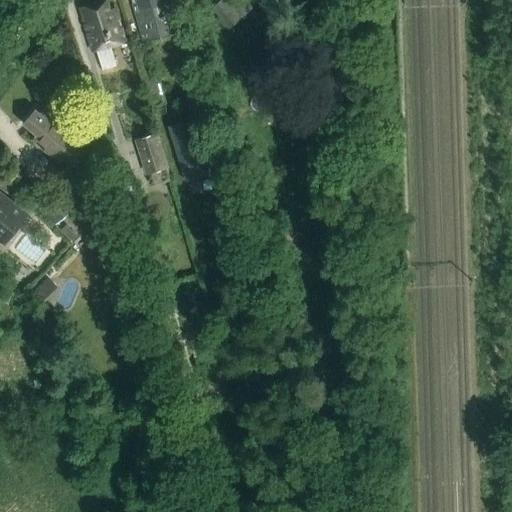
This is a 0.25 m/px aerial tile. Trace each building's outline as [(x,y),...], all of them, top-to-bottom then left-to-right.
[(108,0),(80,8),(93,51),(97,50),(103,71),(117,66),(111,46),(126,41),(116,8),(111,10),(108,0)] [(132,0),(144,42),(179,32),(169,0),(132,0)] [(222,0),(211,9),(228,28),(241,17),(241,18),(253,8),(246,0),(222,0)] [(339,70),(324,31),(303,39),(318,77),(339,70)] [(136,54),(152,109),(167,104),(151,50),(136,54)] [(37,110),(24,124),(38,135),(33,141),(66,169),(88,143),(46,108),(41,114),(37,110)] [(174,182),(159,133),(137,140),(148,175),(152,173),(156,187),(174,182)] [(29,215),(0,192),(0,189),(2,186),(14,195),(22,184),(0,167),(0,241),(6,246),(29,215)] [(55,227),(58,224),(67,216),(72,211),(49,185),(43,190),(34,197),(31,200),(55,227)] [(66,221),(61,228),(74,239),(80,233),(66,221)] [(0,290),(1,292),(11,281),(0,269),(0,290)] [(46,280),(35,289),(41,296),(52,286),(46,280)]
